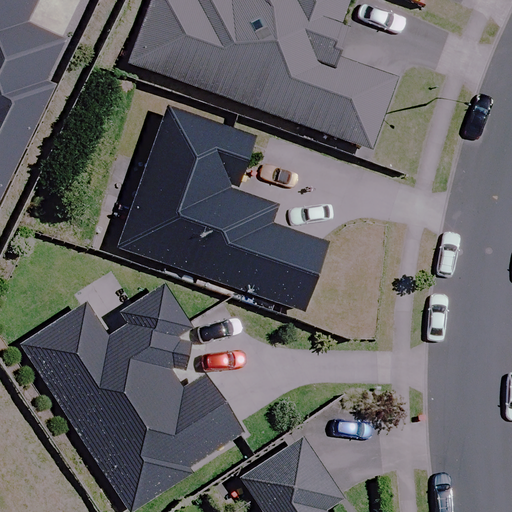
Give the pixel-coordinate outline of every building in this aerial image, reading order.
[(36,0),(0,0),(0,191),(50,87),(42,83),(61,43),(24,25),(36,0)] [(345,26),(337,23),(346,0),(234,0),(233,5),(220,0),(197,0),(196,5),(183,0),(148,0),(123,70),(362,158),(389,83),(332,62),(345,26)] [(252,146),(162,114),(112,253),(296,318),(320,250),(260,229),(267,209),(234,197),(252,146)] [(80,303),(11,343),(115,511),(130,511),(235,447),(175,349),(188,341),(156,290),(117,312),(127,330),(104,344),(80,303)] [(336,511),(297,446),(235,483),(252,511),(336,511)]
